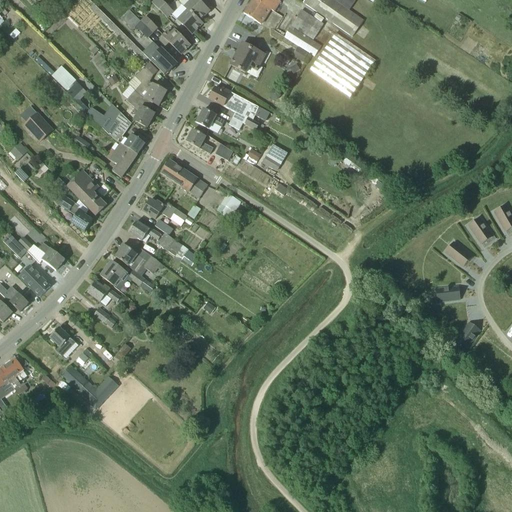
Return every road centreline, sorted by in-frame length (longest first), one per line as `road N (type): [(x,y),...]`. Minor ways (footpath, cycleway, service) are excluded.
road 1 (unclassified): [(304,511),(263,467),(254,411),(262,388),(351,285),(329,253),(218,180)]
road 2 (residential): [(0,353),(93,254),(161,145)]
road 3 (unclassified): [(161,145),(239,0)]
road 4 (residential): [(511,250),(490,264),(480,286),(484,310),(511,346)]
